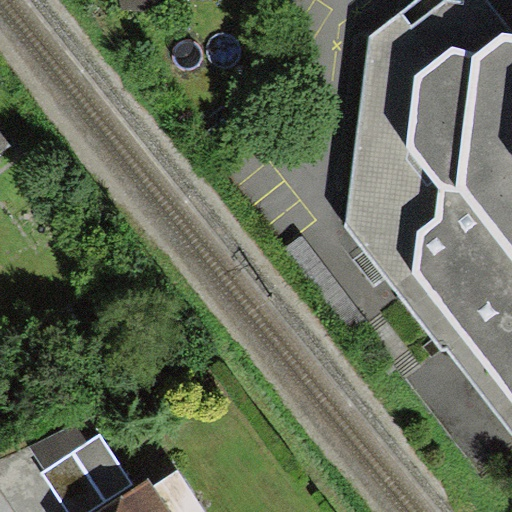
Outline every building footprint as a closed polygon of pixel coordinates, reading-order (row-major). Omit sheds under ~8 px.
[(117,0),(117,3),(125,15),(180,17),(180,0),(117,0)] [(429,0),(375,46),(348,231),(442,357),(468,352),(511,411),(511,33),(485,0),(429,0)] [(0,164),(12,156),(0,138),(0,164)] [(29,446),(46,470),(89,441),(75,423),(29,446)] [(46,470),(42,473),(67,511),(82,511),(129,480),(98,435),(89,441),(46,470)] [(102,511),(167,511),(147,482),(102,511)]
